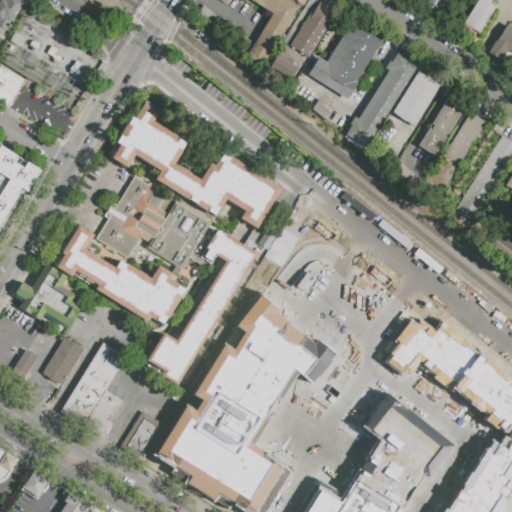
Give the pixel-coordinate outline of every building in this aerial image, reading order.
[(5,0),(19,0),(23,2),(7,31),(0,27),(0,0),(3,0),(5,1),(5,0)] [(249,0),(272,14),(246,56),(263,66),(298,7),(286,0),(249,0)] [(422,1),(422,0),(442,0),(436,10),(422,1)] [(473,0),(460,23),(477,32),(492,6),(486,3),(488,0),(473,0)] [(308,57),(289,46),(316,1),(334,12),(308,57)] [(204,5),(252,43),(245,53),(196,15),(204,5)] [(347,99),(382,41),(350,22),(326,62),(318,57),(307,75),(347,99)] [(511,54),(493,43),(505,24),(511,28),(511,54)] [(355,117),(349,125),(351,126),(345,135),(364,148),(417,66),(397,53),(391,63),(389,61),(384,69),(389,72),(358,119),(355,117)] [(278,56),(297,67),(288,82),(269,70),(278,56)] [(0,67),(1,66),(25,81),(18,91),(19,94),(17,95),(12,102),(13,105),(6,106),(5,103),(0,100),(0,67)] [(438,85),(414,126),(392,113),(417,72),(438,85)] [(319,100),(335,111),(327,121),(312,110),(319,100)] [(111,159),(118,146),(115,144),(132,115),(135,117),(143,104),(158,113),(152,122),(187,143),(173,165),(199,180),(210,163),(214,166),(221,153),(281,189),(257,230),(240,220),(246,211),(226,199),(216,217),(155,180),(160,172),(135,157),(128,169),(111,159)] [(460,113),(448,135),(446,134),(443,138),(445,139),(434,156),(418,146),(428,128),(432,130),(434,126),(432,125),(444,104),(460,113)] [(485,123),(440,196),(424,187),(469,113),(485,123)] [(501,136),(511,142),(511,153),(470,219),(454,209),(501,136)] [(0,146),(0,174),(9,180),(0,195),(0,223),(20,189),(27,192),(40,170),(26,162),(23,168),(11,161),(15,156),(0,146)] [(511,165),(500,186),(511,192),(511,165)] [(133,177),(114,208),(108,204),(100,218),(106,221),(95,240),(126,259),(139,238),(150,244),(147,249),(181,269),(188,258),(204,267),(208,267),(210,265),(198,258),(214,231),(206,228),(209,224),(174,203),(166,216),(157,210),(165,197),(133,177)] [(502,206),(491,199),(484,209),(496,216),(502,206)] [(319,220),(336,235),(329,244),(311,229),(319,220)] [(55,267),(71,277),(74,271),(98,286),(95,290),(160,330),(185,290),(170,281),(173,276),(159,266),(150,280),(119,260),(114,268),(85,250),(94,236),(78,226),(61,254),(63,255),(55,267)] [(144,361),(162,372),(159,376),(175,385),(255,254),(215,230),(214,231),(198,258),(210,265),(215,256),(223,261),(174,342),(161,334),(144,361)] [(273,239),(292,250),(281,268),(263,257),(273,239)] [(377,283),(338,255),(330,266),(322,260),(307,262),(289,287),(273,275),(226,341),(228,343),(258,339),(263,342),(300,336),(308,343),(317,341),(326,347),(329,347),(357,306),(361,306),(377,283)] [(14,294),(23,300),(18,308),(39,320),(43,315),(68,330),(82,307),(75,303),(84,288),(79,285),(75,291),(63,284),(67,277),(45,264),(31,288),(21,282),(14,294)] [(374,265),(392,279),(384,288),(367,274),(374,265)] [(154,455),(184,406),(190,411),(198,400),(189,395),(222,344),(228,349),(241,332),(233,326),(258,294),(276,308),(273,313),(311,343),(314,340),(337,357),(332,363),(336,367),(322,385),(318,381),(312,388),(295,374),(249,446),(280,465),(278,468),(285,472),(260,511),(247,511),(229,500),(225,507),(170,474),(174,469),(154,455)] [(511,376),(511,511),(439,511),(441,509),(443,510),(462,481),(488,441),(497,449),(505,440),(503,438),(509,428),(506,426),(501,432),(494,427),(492,429),(481,420),(482,419),(477,414),(475,416),(463,406),(463,405),(458,401),(461,397),(455,393),(454,394),(444,386),(441,390),(428,380),(432,375),(416,362),(408,372),(407,371),(404,375),(401,372),(399,375),(389,367),(386,370),(376,363),(385,352),(386,353),(396,342),(392,339),(406,320),(414,327),(418,321),(432,332),(439,322),(445,326),(448,323),(463,335),(461,337),(511,376)] [(63,337),(84,350),(62,386),(41,374),(63,337)] [(60,412),(102,343),(125,358),(105,391),(83,426),(60,412)] [(25,350),(36,357),(21,382),(9,375),(25,350)] [(121,401),(108,422),(112,425),(103,438),(83,426),(105,391),(121,401)] [(295,511),(315,480),(341,496),(377,438),(360,425),(384,394),(449,446),(425,477),(421,474),(397,511),(295,511)] [(118,449),(142,412),(161,424),(138,461),(118,449)] [(0,481),(1,481),(4,479),(7,476),(9,472),(16,460),(0,450),(0,481)] [(32,471),(50,482),(37,502),(20,492),(32,471)] [(87,511),(91,506),(70,493),(64,501),(66,503),(59,511),(87,511)]
